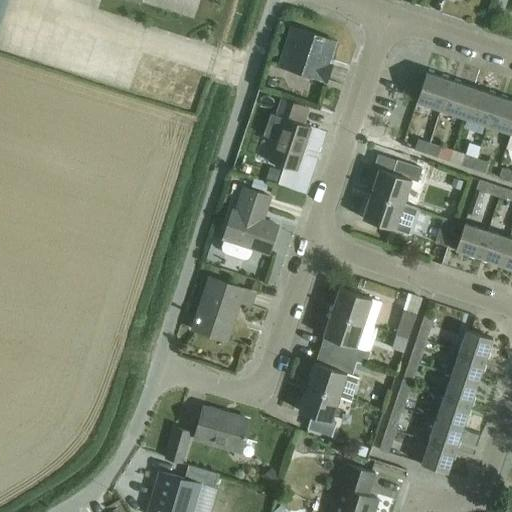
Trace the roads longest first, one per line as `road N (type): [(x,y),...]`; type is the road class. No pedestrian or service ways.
road 1 (unclassified): [(158,366),(273,0)]
road 2 (unclassified): [(158,366),(226,386),(265,378),(316,238)]
road 3 (unclassified): [(316,238),(385,15)]
road 4 (unclassified): [(511,306),(316,238)]
road 5 (unclassified): [(412,511),(416,499),(475,507),(511,403)]
road 6 (unclassified): [(60,511),(114,467),(158,366)]
road 7 (residential): [(511,58),(385,15)]
